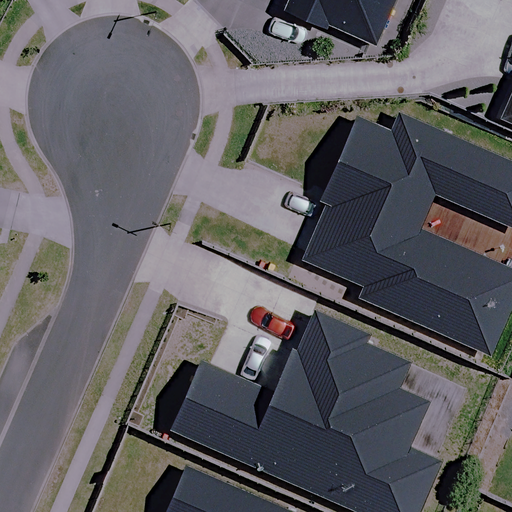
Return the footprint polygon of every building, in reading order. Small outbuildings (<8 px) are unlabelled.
[(287,0),(284,7),(371,46),(391,0),(287,0)] [(511,92),(500,120),(511,124),(511,92)] [(390,133),(354,118),(318,201),(326,205),(302,261),(366,288),(361,298),(490,354),(511,303),(511,273),(414,231),(431,193),(511,228),(511,165),(398,115),(390,133)] [(199,365),(169,432),(352,511),(415,511),(437,463),(405,449),(425,404),(394,390),(405,364),(362,345),(365,338),(312,315),(295,353),(291,351),(271,396),(199,365)] [(288,511),(182,465),(160,511),(288,511)]
